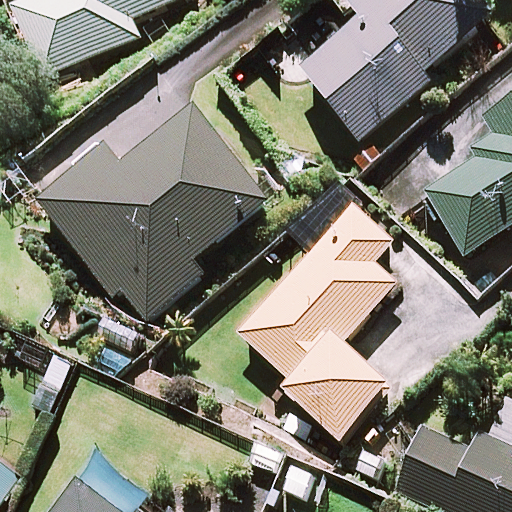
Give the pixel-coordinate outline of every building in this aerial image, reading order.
[(189,0),(48,0),(19,13),(48,79),(141,39),(134,24),(189,0)] [(501,27),(479,0),(380,0),(359,17),(370,30),(309,78),(365,148),(444,86),(437,77),(501,27)] [(511,232),(511,117),(479,137),(493,160),(429,197),(466,260),(511,232)] [(275,211),(204,121),(131,178),(115,157),(46,210),(143,334),(210,282),(200,270),(275,211)] [(400,249),(360,214),(245,341),(299,390),(291,399),(348,450),(397,395),(348,351),(401,291),(380,272),(400,249)] [(80,370),(55,358),(30,411),(55,423),(80,370)] [(426,509),(432,511),(511,511),(511,404),(494,443),(438,418),(416,469),(439,479),(426,509)] [(0,511),(23,483),(0,465),(0,511)] [(147,511),(152,506),(102,467),(67,511),(147,511)] [(379,511),(380,510),(341,493),(332,511),(379,511)]
